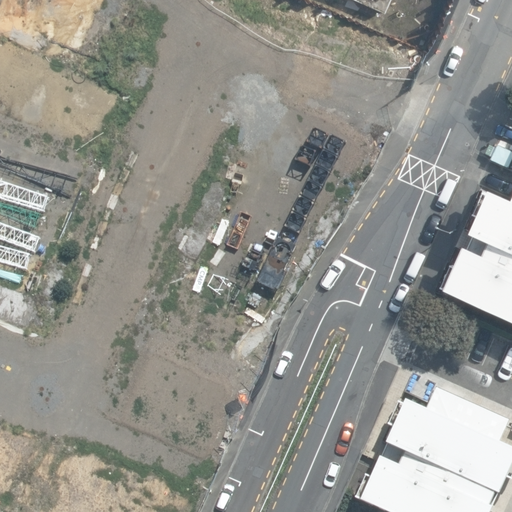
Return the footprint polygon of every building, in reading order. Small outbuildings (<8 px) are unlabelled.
[(43,78),(67,28),(74,14),(50,2),(39,24),(19,66),(43,78)] [(4,97),(39,24),(11,10),(0,33),(0,99),(3,101),(4,97)] [(168,83),(139,69),(141,64),(67,28),(43,78),(72,91),(83,71),(128,92),(102,145),(131,159),(168,83)] [(43,78),(19,66),(6,94),(58,120),(72,91),(43,78)] [(187,112),(178,108),(154,156),(187,172),(224,97),(200,85),(187,112)] [(262,121),(235,109),(211,163),(281,194),(294,165),(251,146),(262,121)] [(109,171),(99,194),(89,190),(99,167),(72,154),(59,180),(31,167),(22,187),(135,239),(145,216),(128,208),(139,185),(109,171)] [(511,190),(497,183),(452,285),(511,310),(511,190)] [(313,215),(256,191),(246,214),(304,238),(313,215)] [(69,218),(17,193),(4,222),(56,246),(69,218)] [(64,250),(68,252),(58,273),(91,288),(101,267),(115,273),(129,242),(79,219),(64,250)] [(292,240),(245,220),(232,248),(279,269),(292,240)] [(234,241),(205,228),(171,302),(189,310),(191,306),(238,328),(248,306),(211,289),(234,241)] [(97,300),(0,255),(0,298),(81,335),(97,300)] [(220,362),(118,315),(97,363),(122,375),(130,358),(176,379),(178,374),(209,388),(220,362)] [(429,405),(409,396),(364,495),(400,511),(490,511),(495,503),(492,502),(498,488),(501,490),(511,465),(511,442),(501,437),(511,418),(438,386),(429,405)] [(156,511),(0,443),(0,511),(156,511)]
